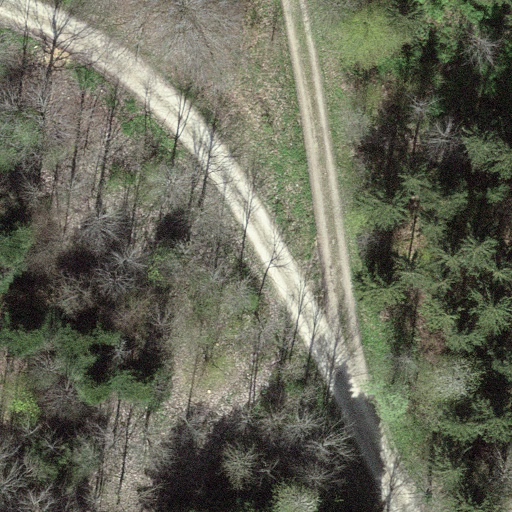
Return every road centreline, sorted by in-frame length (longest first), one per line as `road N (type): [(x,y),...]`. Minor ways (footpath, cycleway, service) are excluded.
road 1 (track): [(15,0),(62,15),(145,75),(224,181),(362,400)]
road 2 (track): [(362,400),(291,0)]
road 3 (track): [(362,400),(427,511)]
